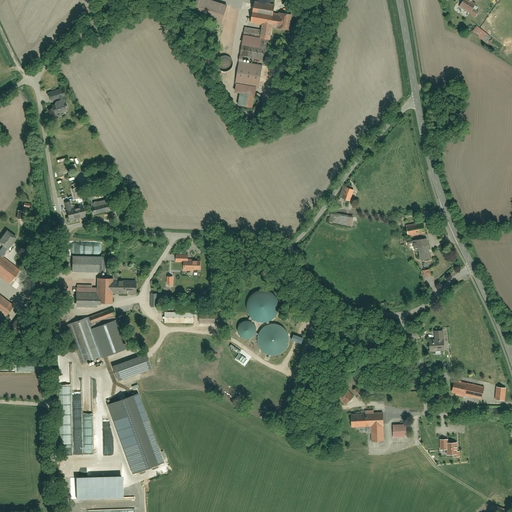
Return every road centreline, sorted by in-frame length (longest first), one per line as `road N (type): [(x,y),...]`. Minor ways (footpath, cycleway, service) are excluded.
road 1 (residential): [(56,511),(44,314),(57,229)]
road 2 (residential): [(57,229),(86,224),(281,243)]
road 3 (residential): [(281,243),(296,240),(416,97)]
road 4 (residential): [(404,312),(431,411),(511,407)]
road 5 (tertiary): [(470,265),(435,181),(416,97)]
road 6 (residential): [(57,229),(34,78)]
road 7 (residential): [(281,243),(354,307),(404,312)]
